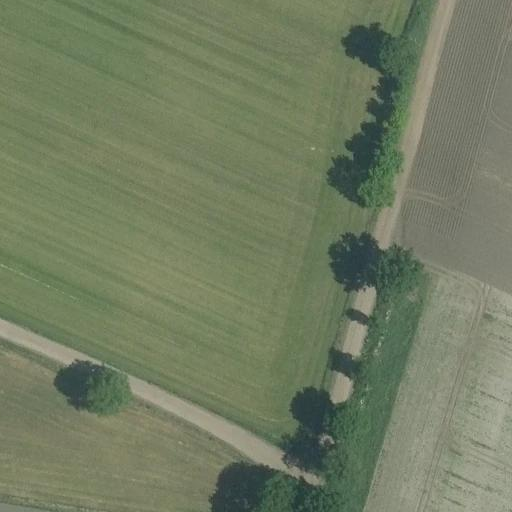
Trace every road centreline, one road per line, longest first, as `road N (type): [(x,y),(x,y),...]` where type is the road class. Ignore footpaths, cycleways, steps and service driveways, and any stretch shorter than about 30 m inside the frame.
road 1 (track): [(449,0),(314,476)]
road 2 (track): [(0,328),(314,476)]
